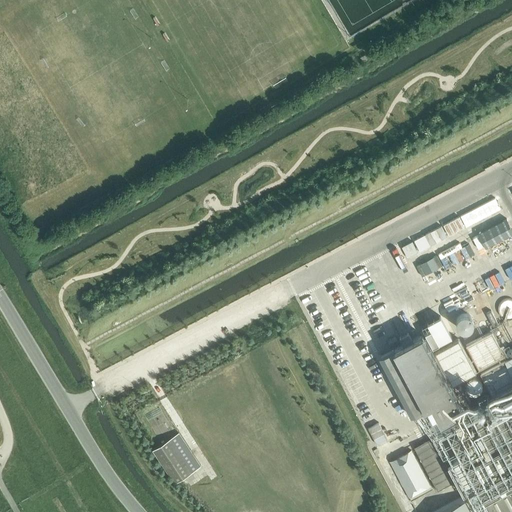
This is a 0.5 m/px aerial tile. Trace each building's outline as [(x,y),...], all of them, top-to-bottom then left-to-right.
[(362,62),(369,58),(367,53),(360,58),(362,62)] [(481,209),(470,215),(476,225),(487,219),(481,209)] [(445,228),(450,239),(461,234),(456,223),(445,228)] [(440,230),(410,246),(415,256),(445,241),(440,230)] [(449,306),(463,300),(461,295),(447,301),(449,306)] [(511,301),(510,301),(507,300),(505,301),(503,303),(501,305),(500,307),(500,309),(501,312),(503,314),(505,315),(507,316),(510,316),(511,314),(511,301)] [(456,309),(458,330),(474,328),(472,308),(456,309)] [(491,310),(486,313),(493,326),(497,323),(491,310)] [(448,320),(423,333),(432,351),(457,337),(448,320)] [(504,355),(492,331),(466,345),(478,369),(504,355)] [(421,334),(383,354),(415,413),(430,405),(440,423),(462,411),(421,334)] [(434,352),(440,363),(452,384),(476,372),(458,338),(434,352)] [(511,355),(481,372),(492,393),(511,382),(511,355)] [(457,392),(463,403),(470,399),(464,388),(457,392)] [(487,418),(506,408),(503,402),(484,412),(487,418)] [(469,429),(450,439),(489,511),(511,511),(511,405),(487,419),(482,411),(473,416),(464,420),(469,429)] [(369,427),(377,443),(388,438),(380,422),(369,427)] [(169,439),(152,450),(174,483),(191,472),(201,465),(179,432),(169,439)] [(432,438),(414,447),(437,491),(455,481),(432,438)] [(390,462),(409,497),(430,486),(411,450),(390,462)] [(473,511),(466,499),(465,499),(463,496),(432,511),(473,511)]
